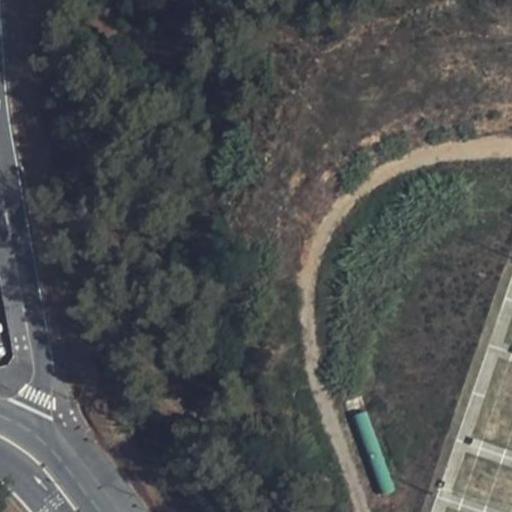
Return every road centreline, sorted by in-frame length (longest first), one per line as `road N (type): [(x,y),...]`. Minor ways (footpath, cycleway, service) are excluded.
road 1 (track): [(209,0),(149,92),(132,177),(155,283),(280,511)]
road 2 (unclassified): [(0,73),(41,369),(38,397),(20,425)]
